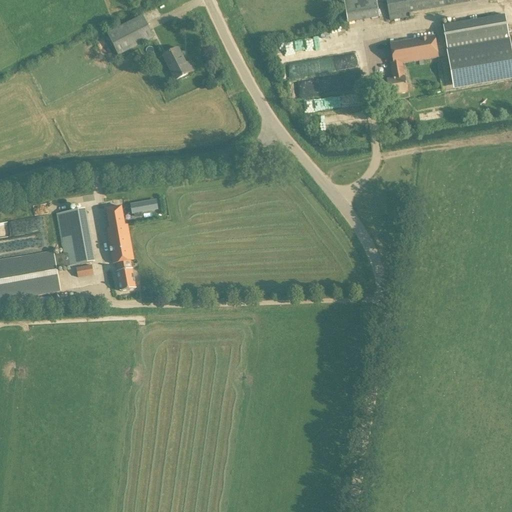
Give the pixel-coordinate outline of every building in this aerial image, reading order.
[(379,18),(376,0),(367,0),(371,19),(379,18)] [(386,0),(390,21),(409,17),(405,0),(386,0)] [(143,16),(107,34),(119,56),(154,38),(143,16)] [(404,77),(402,64),(439,58),(435,36),(390,44),(395,73),(392,74),(393,79),(386,80),(389,96),(408,93),(405,77),(404,77)] [(195,70),(191,61),(186,63),(178,48),(162,56),(175,81),(195,70)] [(485,63),(450,69),(452,81),(487,75),(485,63)] [(356,128),(356,116),(321,117),(321,129),(356,128)] [(136,213),(137,217),(141,216),(141,212),(157,209),(156,201),(131,205),(132,214),(136,213)] [(107,229),(113,264),(119,263),(121,271),(117,272),(121,292),(135,289),(132,269),(130,261),(134,260),(128,225),(125,226),(122,207),(106,210),(110,228),(107,229)] [(93,262),(91,251),(64,256),(64,254),(54,256),(53,252),(0,261),(0,301),(60,291),(56,269),(93,262)] [(78,278),(94,275),(92,266),(76,269),(78,278)]
